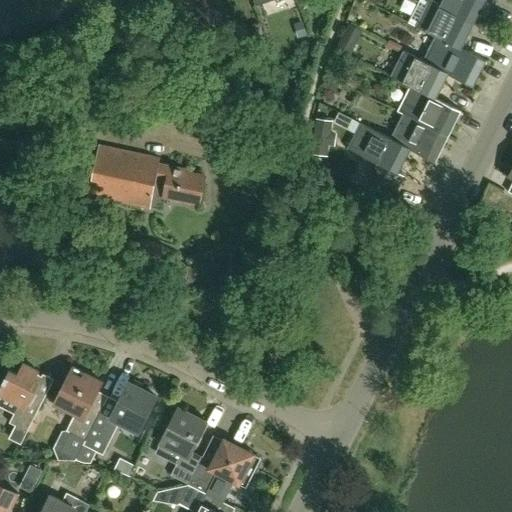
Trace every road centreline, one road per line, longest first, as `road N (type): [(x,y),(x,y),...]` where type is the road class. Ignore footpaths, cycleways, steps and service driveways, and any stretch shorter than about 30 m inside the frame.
road 1 (residential): [(337,436),(511,98)]
road 2 (residential): [(337,436),(150,343),(75,321),(0,313)]
